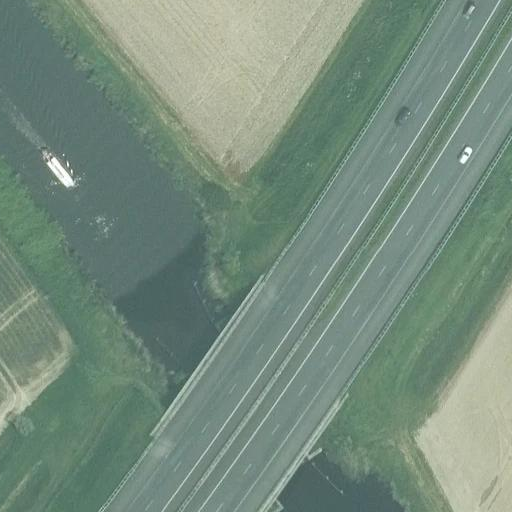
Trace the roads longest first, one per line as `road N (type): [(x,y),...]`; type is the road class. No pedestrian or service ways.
road 1 (motorway): [(484,0),(144,511)]
road 2 (motorway): [(216,511),(511,70)]
